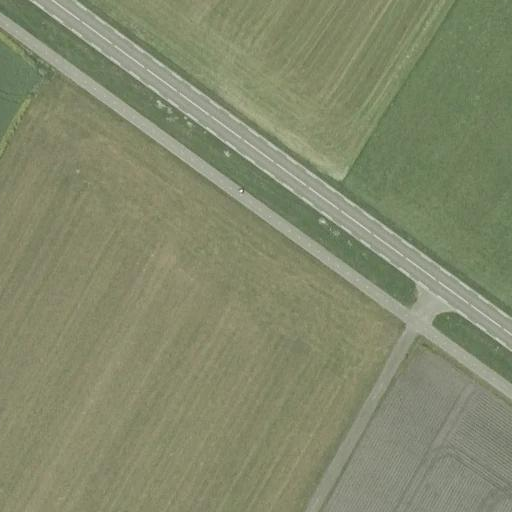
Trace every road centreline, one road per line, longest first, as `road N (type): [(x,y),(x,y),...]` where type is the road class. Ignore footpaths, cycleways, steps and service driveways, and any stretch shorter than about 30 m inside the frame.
road 1 (secondary): [(439,284),(49,0)]
road 2 (unclassified): [(311,511),(439,284)]
